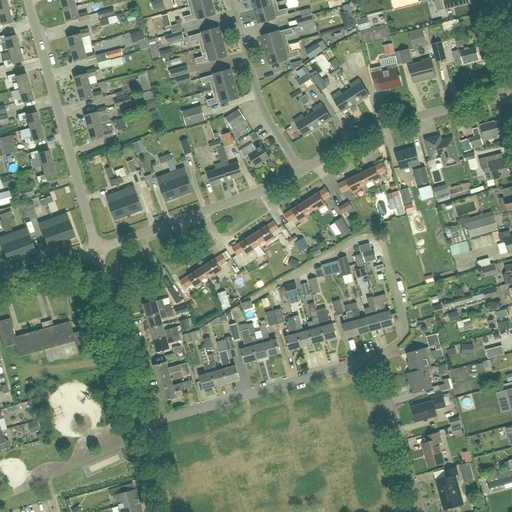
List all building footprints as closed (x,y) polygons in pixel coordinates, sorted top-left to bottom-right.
[(0,0),(0,11),(8,10),(5,0),(0,0)] [(77,6),(74,0),(61,0),(64,10),(77,6)] [(152,2),(154,9),(161,7),(159,0),(152,2)] [(252,0),(255,9),(277,3),(276,0),(252,0)] [(341,0),(340,0),(335,1),(328,3),(330,9),(342,5),(341,0)] [(434,0),(437,11),(470,3),(469,0),(434,0)] [(185,23),(215,15),(211,1),(189,7),(191,15),(183,17),(185,23)] [(255,9),(259,23),(289,15),(287,9),(279,11),(277,3),(255,9)] [(64,10),(67,22),(79,19),(79,21),(89,18),(88,13),(79,15),(77,6),(64,10)] [(100,19),(115,15),(114,8),(98,12),(100,19)] [(307,9),(301,11),(302,17),(309,16),(307,9)] [(0,11),(0,19),(0,22),(0,21),(0,28),(2,27),(2,26),(12,23),(8,10),(0,11)] [(399,11),(388,16),(390,22),(401,17),(399,11)] [(314,23),(312,16),(296,20),(298,27),(314,23)] [(357,20),(360,30),(371,27),(368,17),(357,20)] [(459,27),(457,20),(442,24),(444,31),(459,27)] [(263,37),(267,51),(289,44),(286,36),(294,34),(292,28),(263,37)] [(84,46),(82,38),(90,35),(89,29),(79,32),(79,34),(68,37),(71,49),(84,46)] [(223,43),(219,29),(189,37),(191,43),(198,41),(201,49),(223,43)] [(424,37),(422,29),(410,33),(412,41),(424,37)] [(136,33),(139,41),(147,39),(144,30),(136,33)] [(182,31),(166,36),(168,44),(184,39),(182,31)] [(0,51),(1,53),(9,51),(19,48),(15,35),(5,38),(5,36),(0,37),(0,51)] [(311,37),(303,41),(306,47),(314,43),(311,37)] [(151,50),(159,47),(156,38),(148,41),(151,50)] [(468,63),(479,60),(477,52),(478,52),(476,47),(475,47),(475,46),(468,48),(466,39),(456,42),(458,50),(453,52),(456,66),(463,64),(463,65),(468,64),(468,63)] [(433,44),(437,62),(447,59),(443,42),(433,44)] [(195,59),(197,65),(226,56),(223,43),(201,49),(203,57),(195,59)] [(393,43),(383,46),(385,54),(394,52),(393,43)] [(291,52),(289,44),(267,51),(271,64),(300,56),(299,50),(291,52)] [(306,51),(310,58),(322,51),(318,44),(306,51)] [(71,49),(74,62),(86,59),(87,61),(97,58),(95,52),(86,55),(84,46),(71,49)] [(9,51),(11,60),(3,62),(5,68),(13,66),(12,64),(23,61),(19,48),(9,51)] [(122,49),(107,53),(109,59),(124,55),(122,49)] [(167,50),(160,52),(162,58),(168,56),(167,50)] [(412,62),(409,50),(400,52),(403,64),(412,62)] [(322,54),(317,58),(321,63),(326,60),(322,54)] [(402,86),(397,64),(395,56),(379,60),(381,67),(377,68),(371,70),(374,84),(380,83),(382,90),(402,86)] [(122,57),(111,59),(113,66),(124,64),(122,57)] [(163,59),(156,61),(158,71),(165,69),(163,59)] [(336,59),(330,63),(333,69),(338,66),(340,65),(336,59)] [(435,78),(430,59),(422,61),(423,63),(410,66),(414,83),(435,78)] [(292,63),(294,69),(302,64),(301,60),(292,63)] [(189,74),(187,66),(170,71),(173,78),(189,74)] [(338,66),(333,69),(337,74),(342,72),(338,66)] [(304,67),(297,72),(301,77),(308,73),(304,67)] [(86,74),(75,77),(78,89),(91,86),(89,77),(97,75),(96,69),(86,72),(86,74)] [(230,70),(201,79),(202,85),(210,82),(212,90),(234,84),(230,70)] [(141,82),(148,80),(146,72),(139,74),(141,82)] [(322,91),(328,87),(319,73),(313,78),(322,91)] [(9,83),(17,81),(19,90),(29,87),(26,74),(15,76),(15,75),(7,77),(9,83)] [(190,75),(176,79),(178,86),(192,82),(190,75)] [(301,77),(296,80),(300,86),(304,83),(301,77)] [(350,84),(352,88),(347,91),(355,104),(369,95),(359,79),(350,84)] [(208,107),(238,98),(234,84),(212,90),(215,98),(207,101),(208,107)] [(93,101),(104,98),(102,92),(93,94),(91,86),(78,89),(81,101),(93,98),(93,101)] [(29,87),(19,90),(22,99),(13,101),(15,107),(23,105),(23,103),(33,100),(29,87)] [(299,90),(295,93),(298,99),(303,96),(299,90)] [(331,96),(341,113),(355,104),(347,91),(342,94),(340,91),(331,96)] [(143,94),(145,100),(153,98),(151,92),(143,94)] [(295,93),(290,96),(294,101),(298,99),(295,93)] [(304,96),(300,99),(304,105),(310,101),(306,95),(304,96)] [(117,107),(133,103),(131,96),(115,100),(117,107)] [(155,99),(145,102),(148,110),(157,107),(155,99)] [(244,111),(252,107),(250,103),(242,107),(244,111)] [(312,108),(314,112),(309,115),(317,128),(331,119),(321,103),(312,108)] [(206,120),(202,106),(183,112),(187,126),(206,120)] [(97,112),(85,115),(89,128),(101,124),(99,116),(108,113),(106,107),(96,110),(97,112)] [(246,119),(239,109),(226,118),(232,128),(246,119)] [(19,122),(27,120),(30,128),(40,126),(37,112),(26,115),(26,113),(18,116),(19,122)] [(7,115),(0,116),(0,123),(8,122),(7,115)] [(309,115),(304,118),(302,115),(293,120),(304,137),(317,128),(309,115)] [(116,122),(118,128),(126,125),(124,119),(116,122)] [(498,136),(506,134),(502,121),(494,123),(494,122),(481,125),(485,141),(498,137),(498,136)] [(208,123),(201,125),(203,133),(211,131),(208,123)] [(89,128),(92,140),(103,137),(104,139),(114,136),(112,130),(104,133),(101,124),(89,128)] [(30,128),(32,138),(24,140),(26,146),(34,144),(33,142),(44,139),(40,126),(30,128)] [(194,138),(203,136),(200,126),(191,128),(194,138)] [(224,135),(227,146),(233,144),(230,133),(224,135)] [(12,135),(0,139),(2,143),(5,155),(16,151),(13,140),(12,135)] [(480,135),(468,139),(472,149),(483,145),(480,135)] [(445,166),(459,162),(452,139),(441,142),(440,136),(426,140),(431,159),(442,156),(445,166)] [(187,139),(181,142),(186,155),(192,152),(187,139)] [(467,140),(461,142),(465,153),(471,151),(467,140)] [(141,141),(133,144),(135,150),(143,147),(141,141)] [(211,150),(222,147),(220,141),(209,144),(211,150)] [(256,167),(270,158),(260,143),(254,147),(256,150),(248,155),(256,167)] [(203,147),(195,149),(197,155),(205,152),(203,147)] [(420,165),(415,147),(396,153),(401,170),(416,166),(417,170),(413,171),(417,185),(429,182),(425,167),(421,169),(419,165),(420,165)] [(53,163),(49,150),(39,153),(38,151),(30,153),(32,159),(40,157),(42,166),(53,163)] [(123,152),(115,155),(116,160),(125,157),(123,152)] [(467,161),(477,158),(475,152),(465,155),(467,161)] [(482,170),(484,169),(487,181),(494,179),(495,179),(511,174),(511,158),(500,161),(498,154),(479,159),(482,170)] [(133,160),(127,162),(132,174),(137,171),(133,160)] [(227,181),(243,176),(238,162),(229,165),(228,161),(221,163),(227,181)] [(46,179),(56,177),(53,163),(42,166),(45,175),(37,177),(38,183),(46,181),(46,179)] [(221,163),(214,165),(216,170),(207,173),(211,186),(227,181),(221,163)] [(365,184),(372,181),(373,183),(380,179),(378,175),(386,170),(382,163),(360,174),(365,184)] [(171,173),(180,197),(193,192),(194,192),(188,175),(186,171),(185,167),(184,167),(184,168),(171,173)] [(109,179),(113,178),(110,168),(105,169),(109,179)] [(166,202),(180,197),(171,173),(157,178),(157,177),(166,202)] [(360,174),(338,185),(342,192),(350,188),(352,193),(359,189),(358,187),(365,184),(360,174)] [(9,176),(2,179),(5,187),(11,185),(9,176)] [(447,185),(434,189),(436,196),(449,192),(447,185)] [(32,186),(16,191),(18,199),(35,195),(32,186)] [(120,191),(129,215),(142,210),(143,211),(143,210),(134,186),(133,186),(134,186),(120,191)] [(402,190),(406,205),(413,202),(409,187),(402,190)] [(503,212),(511,209),(511,187),(502,190),(504,198),(499,199),(503,212)] [(331,195),(326,188),(305,201),(311,211),(318,207),(319,209),(326,205),(323,200),(331,195)] [(9,191),(0,193),(0,204),(12,202),(9,191)] [(115,220),(129,215),(120,191),(107,196),(106,196),(115,221),(116,221),(115,220)] [(405,214),(399,192),(393,193),(397,208),(399,216),(405,214)] [(387,195),(391,210),(397,208),(393,193),(387,195)] [(433,197),(421,201),(425,212),(437,209),(433,197)] [(31,201),(24,204),(26,210),(33,208),(31,201)] [(305,201),(284,215),(289,222),(297,217),(299,221),(306,217),(305,215),(311,211),(305,201)] [(348,202),(344,205),(350,215),(355,212),(348,202)] [(413,204),(406,205),(408,213),(415,211),(413,204)] [(350,215),(344,205),(339,208),(345,218),(350,215)] [(66,213),(52,218),(61,242),(75,237),(75,238),(75,237),(70,224),(66,212),(66,213)] [(497,230),(493,216),(467,223),(471,237),(497,230)] [(48,247),(61,242),(52,218),(39,223),(38,223),(47,248),(48,248),(48,247)] [(345,236),(351,232),(342,218),(336,222),(345,236)] [(11,230),(7,219),(2,221),(1,221),(5,232),(11,230)] [(271,234),(279,229),(274,221),(253,235),(259,244),(265,240),(267,242),(274,238),(271,234)] [(26,228),(13,233),(21,257),(35,252),(26,227),(26,228)] [(508,253),(511,251),(511,236),(511,237),(509,231),(498,234),(498,232),(492,233),(495,242),(505,239),(508,253)] [(21,257),(13,233),(0,237),(0,242),(7,262),(8,262),(21,257)] [(253,235),(232,248),(236,256),(244,250),(247,255),(254,250),(253,248),(259,244),(253,235)] [(296,242),(301,252),(309,248),(305,238),(296,242)] [(468,241),(450,246),(453,256),(471,251),(468,241)] [(363,251),(371,249),(370,243),(359,246),(361,252),(363,251)] [(317,247),(312,249),(315,256),(321,254),(317,247)] [(363,251),(366,262),(378,259),(375,248),(371,249),(363,251)] [(355,256),(359,267),(365,266),(361,254),(355,256)] [(227,262),(222,255),(201,268),(207,278),(213,274),(215,276),(221,271),(219,267),(227,262)] [(343,271),(344,276),(353,274),(348,256),(339,259),(340,260),(343,271)] [(489,258),(478,261),(479,267),(491,264),(489,258)] [(299,262),(293,259),(290,266),(296,268),(299,262)] [(340,260),(331,262),(334,273),(343,271),(340,260)] [(316,268),(319,277),(325,276),(323,266),(316,268)] [(483,269),(485,277),(497,274),(495,266),(483,269)] [(201,268),(180,281),(185,289),(193,284),(195,288),(202,283),(201,282),(207,278),(201,268)] [(310,280),(314,294),(321,292),(317,277),(310,280)] [(449,290),(457,286),(455,280),(446,283),(449,290)] [(302,285),(306,296),(312,294),(309,283),(302,285)] [(168,289),(177,304),(182,300),(173,286),(168,289)] [(297,288),(287,291),(290,304),(301,301),(297,288)] [(486,298),(499,295),(497,288),(484,291),(486,298)] [(456,290),(448,292),(450,299),(458,296),(456,290)] [(394,325),(390,311),(386,312),(383,303),(387,302),(385,295),(374,298),(382,328),(394,325)] [(457,306),(475,301),(473,295),(456,300),(457,304),(457,306)] [(368,299),(370,306),(371,308),(364,309),(367,318),(371,332),(382,328),(374,298),(374,297),(368,299)] [(147,316),(160,313),(166,311),(173,309),(171,304),(165,306),(163,299),(157,301),(144,305),(147,316)] [(334,302),(338,316),(345,314),(341,300),(334,302)] [(361,319),(356,303),(351,304),(359,335),(371,332),(367,318),(361,319)] [(343,324),(347,338),(359,335),(351,304),(345,306),(347,316),(343,317),(345,324),(343,324)] [(441,304),(433,306),(435,315),(444,312),(441,304)] [(178,314),(190,311),(188,306),(176,309),(178,314)] [(333,324),(332,324),(327,307),(316,310),(325,341),(337,338),(333,324)] [(282,308),(277,310),(274,311),(277,324),(286,322),(282,308)] [(166,311),(167,317),(175,315),(173,309),(166,311)] [(505,309),(496,312),(498,318),(507,316),(505,309)] [(311,312),(313,321),(307,323),(309,330),(313,344),(325,341),(316,310),(311,312)] [(267,313),(271,326),(277,324),(274,311),(267,313)] [(456,312),(449,314),(451,321),(458,319),(456,312)] [(163,324),(160,313),(147,316),(150,328),(163,324)] [(295,324),(298,333),(302,348),(313,344),(309,330),(304,332),(299,315),(293,317),(295,324)] [(293,317),(287,318),(289,325),(287,326),(290,336),(286,337),(290,351),(302,348),(298,333),(295,324),(293,317)] [(0,323),(3,336),(15,333),(12,318),(0,320),(0,323)] [(180,321),(183,331),(192,329),(190,319),(180,321)] [(469,319),(457,323),(460,331),(472,328),(469,319)] [(71,322),(16,335),(15,338),(19,354),(25,354),(27,354),(32,354),(45,351),(46,354),(54,352),(55,340),(58,353),(69,353),(53,357),(53,359),(76,354),(77,343),(83,341),(81,333),(73,332),(71,322)] [(509,322),(499,325),(500,331),(510,328),(509,322)] [(154,339),(166,336),(163,324),(150,328),(154,339)] [(231,325),(235,341),(242,339),(237,324),(231,325)] [(247,325),(247,326),(248,329),(257,360),(268,357),(263,337),(257,339),(253,324),(247,325)] [(268,357),(280,354),(276,339),(270,341),(267,331),(268,331),(266,324),(260,326),(263,337),(268,357)] [(241,349),(245,363),(257,360),(248,329),(241,332),(246,348),(241,349)] [(200,330),(183,335),(185,342),(202,337),(200,330)] [(166,336),(154,339),(157,351),(170,348),(169,344),(175,342),(174,340),(181,338),(179,332),(172,334),(166,336)] [(437,334),(426,337),(429,348),(435,346),(436,350),(437,350),(441,349),(437,334)] [(236,348),(232,336),(226,338),(229,350),(236,348)] [(214,349),(211,337),(204,339),(208,351),(214,349)] [(470,345),(462,345),(463,355),(471,355),(470,345)] [(212,372),(209,363),(207,356),(205,348),(199,350),(206,374),(200,376),(204,390),(216,386),(212,372)] [(427,369),(431,368),(425,348),(407,354),(411,366),(409,367),(411,373),(427,369)] [(456,348),(447,350),(449,356),(457,354),(456,348)] [(494,348),(486,350),(488,358),(496,356),(494,348)] [(228,383),(239,380),(236,366),(231,367),(226,351),(219,353),(224,369),(228,383)] [(224,369),(218,371),(213,354),(207,356),(209,363),(212,372),(216,386),(228,383),(224,369)] [(154,366),(157,378),(170,374),(183,370),(190,368),(189,363),(169,368),(167,362),(154,366)] [(485,371),(483,363),(476,364),(478,372),(485,371)] [(439,366),(432,368),(434,374),(441,372),(439,366)] [(427,369),(411,373),(407,375),(409,382),(411,381),(414,393),(432,388),(427,369)] [(161,389),(173,386),(170,374),(157,378),(161,389)] [(445,384),(439,386),(441,391),(451,388),(449,379),(444,380),(445,384)] [(173,386),(161,389),(164,401),(177,397),(175,393),(187,389),(188,394),(196,392),(192,380),(184,383),(173,386)] [(362,385),(341,390),(343,397),(346,396),(348,405),(335,408),(337,419),(348,416),(349,421),(369,416),(362,385)] [(506,390),(496,393),(499,403),(508,400),(506,390)] [(326,393),(297,402),(299,410),(328,401),(326,393)] [(435,409),(446,406),(443,395),(431,398),(432,402),(412,407),(416,422),(437,416),(435,409)] [(302,422),(333,415),(330,402),(299,410),(302,422)] [(256,411),(259,433),(293,428),(291,413),(288,414),(287,407),(256,411)] [(452,427),(462,424),(460,417),(450,419),(452,427)] [(373,425),(353,430),(362,461),(381,455),(373,425)] [(456,435),(464,433),(462,425),(453,427),(456,435)] [(0,431),(0,450),(10,447),(8,440),(4,441),(1,431),(0,431)] [(221,456),(238,455),(238,453),(244,453),(243,441),(249,441),(248,431),(219,433),(221,456)] [(439,443),(442,442),(439,433),(427,436),(428,442),(422,444),(429,467),(444,463),(439,443)] [(211,462),(210,442),(176,445),(178,464),(211,462)] [(253,451),(255,459),(261,458),(259,449),(253,451)] [(469,463),(460,465),(462,473),(471,471),(469,463)] [(219,477),(226,476),(224,464),(217,465),(219,477)] [(253,480),(269,475),(266,467),(251,472),(253,480)] [(455,475),(459,474),(457,467),(445,471),(447,477),(436,480),(444,510),(463,504),(455,475)] [(270,476),(281,473),(280,468),(269,470),(270,476)] [(290,499),(326,489),(321,472),(291,480),(289,474),(296,472),(295,468),(283,471),(290,499)] [(376,468),(357,472),(363,503),(382,500),(376,468)] [(511,487),(511,470),(486,477),(491,493),(497,491),(497,492),(499,492),(499,490),(509,488),(509,489),(511,488),(511,487)] [(249,489),(251,505),(284,499),(281,483),(249,489)] [(110,497),(115,496),(118,506),(138,501),(135,490),(125,492),(123,486),(108,490),(110,497)] [(347,508),(355,506),(351,492),(343,494),(347,508)] [(214,511),(214,509),(215,508),(211,494),(190,500),(193,511),(214,511)] [(140,511),(138,501),(118,506),(119,511),(140,511)]
